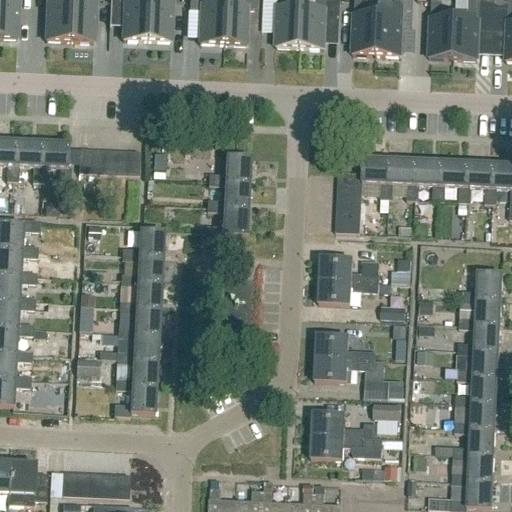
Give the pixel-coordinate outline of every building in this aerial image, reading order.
[(0,0),(0,43),(17,44),(18,0),(0,0)] [(70,47),(71,0),(47,0),(46,46),(70,47)] [(71,0),(70,47),(94,48),(95,0),(85,0),(86,2),(73,1),(72,0),(71,0)] [(124,0),(123,45),(147,46),(149,1),(135,0),(134,0),(124,0)] [(149,1),(147,46),(171,47),(172,0),(162,0),(163,2),(149,1)] [(199,49),(223,50),(226,5),(212,4),(211,0),(189,0),(189,15),(201,16),(199,49)] [(226,0),(226,5),(223,50),(247,51),(249,14),(259,14),(259,0),(226,0)] [(261,0),(262,9),(273,9),(272,0),(261,0)] [(278,0),(276,52),(300,53),(302,7),(288,6),(288,0),(278,0)] [(303,7),(302,7),(300,53),(324,55),(326,23),(340,24),(340,0),(316,0),(316,9),(303,8),(303,7)] [(355,0),(353,60),(377,61),(379,11),(365,10),(365,0),(355,0)] [(379,11),(377,61),(401,62),(402,37),(412,37),(414,1),(403,0),(402,0),(393,0),(393,11),(379,11)] [(456,14),(453,64),(477,65),(479,35),(493,36),(495,4),(480,4),(470,3),(470,15),(456,14)] [(495,4),(493,36),(508,37),(506,67),(511,66),(511,4),(509,5),(495,4)] [(432,6),(430,63),(453,64),(456,14),(455,14),(454,19),(442,18),(442,7),(432,6)] [(13,172),(14,147),(0,146),(0,171),(6,172),(5,187),(17,188),(18,172),(13,172)] [(39,173),(40,148),(14,147),(13,172),(18,172),(32,173),(31,189),(43,189),(44,173),(39,173)] [(39,173),(44,173),(58,174),(57,190),(69,190),(69,180),(77,180),(78,179),(79,157),(67,156),(67,149),(40,148),(39,173)] [(90,179),(91,155),(79,155),(79,157),(78,179),(90,179)] [(102,180),(103,156),(91,155),(90,179),(102,180)] [(113,180),(115,156),(103,156),(102,180),(113,180)] [(125,181),(126,157),(115,156),(113,180),(125,181)] [(126,157),(125,181),(137,182),(139,158),(126,157)] [(153,159),(152,174),(163,175),(164,159),(153,159)] [(223,188),(248,190),(250,163),(225,162),(224,181),(208,180),(207,192),(223,192),(223,188)] [(389,189),(390,164),(363,163),(362,188),(381,189),(380,205),(392,206),(393,190),(389,189)] [(415,191),(416,166),(390,164),(389,189),(393,190),(407,190),(406,206),(418,207),(419,191),(415,191)] [(440,192),(442,167),(416,166),(415,191),(419,191),(433,191),(432,207),(444,208),(445,192),(440,192)] [(466,193),(467,168),(442,167),(440,192),(445,192),(459,193),(458,208),(466,209),(470,209),(470,193),(466,193)] [(492,194),(493,169),(467,168),(466,193),(470,193),(485,194),(484,210),(496,210),(497,194),(492,194)] [(492,194),(497,194),(511,195),(509,225),(511,225),(511,169),(493,169),(492,194)] [(337,190),(362,191),(362,179),(338,178),(337,190)] [(247,215),(248,190),(223,188),(223,192),(222,207),(206,206),(206,218),(222,219),(222,214),(247,215)] [(361,203),(362,191),(337,190),(337,202),(361,203)] [(360,215),(361,203),(337,202),(336,214),(360,215)] [(458,208),(457,219),(465,220),(466,209),(458,208)] [(148,211),(147,222),(167,223),(167,212),(148,211)] [(245,242),(247,215),(222,214),(222,219),(221,233),(205,232),(204,244),(221,245),(221,241),(245,242)] [(360,227),(360,215),(336,214),(336,226),(360,227)] [(0,255),(20,257),(21,251),(21,237),(38,238),(38,226),(22,225),(21,230),(0,228),(0,255)] [(359,239),(360,227),(336,226),(335,238),(359,239)] [(417,239),(425,240),(426,229),(418,228),(417,239)] [(89,231),(88,244),(100,244),(101,232),(89,231)] [(399,231),(399,239),(411,240),(411,232),(399,231)] [(137,263),(162,264),(163,237),(138,236),(137,255),(121,254),(121,266),(137,267),(137,263)] [(0,281),(19,282),(19,277),(20,263),(36,264),(37,252),(21,251),(20,257),(0,255),(0,281)] [(160,290),(162,264),(137,263),(137,267),(136,281),(120,280),(119,292),(135,293),(136,289),(160,290)] [(353,265),(321,263),(320,286),(379,289),(379,280),(352,278),(353,265)] [(397,277),(410,278),(411,266),(398,266),(397,277)] [(92,285),(102,285),(102,277),(92,276),(92,285)] [(0,307),(17,308),(18,303),(19,289),(35,290),(35,278),(19,277),(19,282),(0,281),(0,307)] [(460,297),(460,308),(476,309),(476,305),(500,306),(502,279),(477,278),(476,297),(460,297)] [(391,290),(379,289),(320,286),(318,310),(362,312),(362,298),(391,299),(391,290)] [(159,316),(160,290),(136,289),(135,293),(135,307),(118,306),(118,318),(134,319),(134,315),(159,316)] [(0,333),(16,334),(16,329),(17,315),(33,316),(34,307),(34,304),(18,303),(17,308),(0,307),(0,333)] [(80,312),(92,313),(93,304),(80,303),(80,312)] [(499,332),(500,306),(476,305),(476,309),(475,323),(459,323),(459,335),(474,336),(475,331),(499,332)] [(428,318),(429,306),(419,306),(419,318),(428,318)] [(34,307),(33,316),(48,317),(49,308),(34,307)] [(404,326),(405,312),(381,311),(380,325),(404,326)] [(158,342),(159,316),(134,315),(134,319),(133,333),(117,332),(116,344),(117,344),(133,345),(133,340),(158,342)] [(0,358),(15,360),(15,355),(16,341),(32,342),(32,335),(33,330),(16,329),(16,334),(0,333),(0,358)] [(427,341),(427,331),(419,331),(419,341),(427,341)] [(498,358),(499,332),(475,331),(474,336),(474,349),(458,349),(457,361),(473,362),(473,356),(498,358)] [(32,335),(32,342),(32,343),(46,344),(46,336),(32,335)] [(156,367),(158,342),(133,340),(133,345),(132,359),(116,358),(116,370),(131,371),(131,366),(156,367)] [(316,364),(375,367),(375,358),(348,357),(349,343),(317,341),(316,364)] [(133,345),(117,344),(116,358),(132,359),(133,345)] [(0,358),(0,384),(13,386),(13,381),(14,367),(30,368),(31,356),(15,355),(15,360),(0,358)] [(457,375),(456,386),(472,387),(472,382),(497,383),(498,358),(473,356),(473,362),(473,375),(457,375)] [(116,366),(116,358),(101,357),(101,365),(116,366)] [(457,361),(457,375),(473,375),(473,362),(457,361)] [(316,364),(314,387),(347,389),(347,375),(365,376),(375,376),(375,367),(316,364)] [(78,366),(77,379),(88,380),(88,366),(78,366)] [(155,393),(156,367),(131,366),(131,371),(131,385),(115,384),(114,396),(130,397),(130,392),(155,393)] [(365,376),(365,385),(383,386),(383,367),(375,367),(375,376),(365,376)] [(131,371),(116,370),(115,384),(131,385),(131,371)] [(13,386),(0,384),(0,411),(12,412),(13,393),(29,394),(30,382),(13,381),(13,386)] [(496,409),(497,383),(472,382),(472,387),(471,401),(456,400),(455,413),(471,413),(471,408),(496,409)] [(389,391),(389,403),(403,403),(403,391),(389,391)] [(114,410),(113,422),(129,423),(129,419),(153,420),(155,393),(130,392),(130,397),(129,411),(114,410)] [(454,438),(470,439),(470,434),(495,435),(496,409),(471,408),(471,413),(470,427),(454,426),(454,438)] [(399,426),(400,411),(374,410),(374,424),(399,426)] [(455,413),(454,426),(470,427),(471,413),(455,413)] [(376,445),(376,444),(377,429),(364,429),(363,435),(344,434),(345,420),(313,419),(312,442),(376,445)] [(494,461),(495,435),(470,434),(470,439),(469,453),(436,452),(435,460),(453,461),(453,465),(468,465),(469,460),(494,461)] [(382,444),(376,444),(376,445),(312,442),(311,465),(342,466),(343,453),(350,453),(353,463),(381,464),(382,444)] [(492,487),(494,461),(469,460),(468,465),(468,479),(452,479),(451,491),(467,491),(468,486),(492,487)] [(427,462),(415,462),(415,472),(427,472),(427,462)] [(9,468),(0,467),(0,498),(7,499),(9,468)] [(9,468),(7,499),(6,511),(28,511),(31,511),(32,507),(44,508),(46,480),(34,479),(34,469),(9,468)] [(396,484),(397,472),(387,471),(386,483),(396,484)] [(61,502),(62,478),(51,477),(49,501),(61,502)] [(75,502),(76,478),(63,478),(62,502),(75,502)] [(88,503),(89,479),(76,478),(75,502),(88,503)] [(102,503),(103,479),(89,479),(88,503),(102,503)] [(115,504),(116,480),(103,479),(102,503),(115,504)] [(116,480),(115,504),(128,505),(129,481),(116,480)] [(491,511),(492,487),(468,486),(467,491),(467,505),(451,505),(429,504),(428,511),(491,511)] [(417,501),(417,488),(409,488),(409,500),(417,501)] [(305,489),(305,498),(313,498),(313,490),(305,489)] [(316,490),(316,499),(324,500),(324,491),(316,490)] [(451,491),(451,505),(467,505),(467,491),(451,491)] [(235,511),(236,507),(220,506),(221,495),(209,494),(208,511),(235,511)] [(261,511),(262,497),(251,496),(251,508),(236,507),(235,511),(261,511)] [(272,509),(272,497),(262,497),(261,511),(286,511),(287,509),(272,509)] [(312,511),(313,499),(303,499),(303,510),(287,509),(286,511),(312,511)] [(313,499),(312,511),(339,511),(323,511),(324,500),(316,499),(313,499)]
